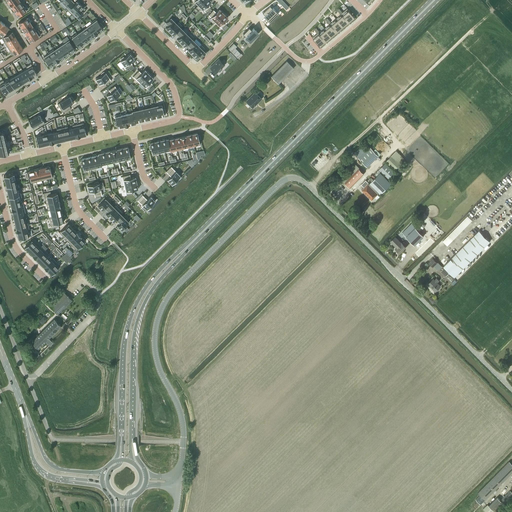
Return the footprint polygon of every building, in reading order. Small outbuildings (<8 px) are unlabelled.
[(21,0),(11,7),(15,11),(23,5),(25,4),(21,0)] [(205,12),(210,7),(208,4),(211,1),(210,0),(203,0),(198,5),(205,12)] [(73,12),(81,4),(78,1),(77,2),(76,1),(74,3),(72,1),(67,7),(69,9),(67,10),(71,14),(73,12)] [(23,5),(15,11),(18,16),(26,10),(28,9),(25,4),(23,5)] [(81,4),(73,12),(78,18),(84,13),(81,10),(84,8),(83,7),(81,4)] [(271,5),(264,13),(266,15),(265,16),(271,21),(280,12),(274,7),(273,8),(271,5)] [(215,21),(224,13),(221,10),(219,9),(215,12),(213,10),(208,15),(215,21)] [(348,9),(342,14),(349,22),(355,17),(348,9)] [(224,21),(228,18),(226,16),(226,15),(224,13),(215,21),(222,28),(227,23),(224,21)] [(342,14),(336,19),(343,27),(349,22),(342,14)] [(27,17),(18,23),(21,27),(30,22),(32,21),(29,16),(27,17)] [(168,25),(165,27),(166,28),(168,31),(176,23),(171,17),(165,23),(168,25)] [(91,23),(98,32),(103,29),(102,27),(103,26),(100,22),(99,23),(96,19),(91,22),(91,23)] [(336,19),(331,24),(338,32),(343,27),(336,19)] [(30,22),(21,27),(24,32),(33,26),(30,22)] [(176,23),(168,31),(171,34),(172,34),(173,34),(175,32),(177,34),(182,29),(180,27),(182,25),(178,22),(176,23)] [(86,27),(93,36),(98,32),(91,23),(86,27)] [(5,24),(0,30),(0,33),(2,35),(9,27),(5,24)] [(331,24),(325,28),(332,37),(338,32),(331,24)] [(33,26),(24,32),(27,37),(36,31),(33,26)] [(247,26),(241,32),(244,34),(249,39),(249,38),(250,39),(253,36),(252,36),(257,31),(252,26),(250,28),(247,26)] [(81,30),(88,40),(93,36),(86,27),(81,30)] [(325,28),(319,33),(326,42),(332,37),(325,28)] [(179,36),(177,39),(178,40),(177,40),(180,43),(188,35),(182,29),(177,34),(179,36)] [(36,31),(27,37),(30,41),(39,36),(40,35),(37,30),(36,31)] [(77,34),(83,43),(88,40),(81,30),(77,34)] [(4,42),(15,35),(12,31),(1,37),(4,42)] [(77,34),(76,33),(71,37),(78,47),(83,43),(77,34)] [(188,35),(180,43),(183,46),(183,45),(184,46),(186,44),(188,46),(194,41),(191,38),(193,37),(189,33),(188,35)] [(319,33),(313,38),(320,47),(326,42),(319,33)] [(7,46),(17,40),(15,35),(4,42),(7,46)] [(11,50),(20,44),(17,40),(7,46),(10,51),(11,50)] [(64,43),(70,53),(75,49),(69,40),(64,43)] [(191,48),(188,50),(189,51),(191,54),(199,46),(194,41),(188,46),(191,48)] [(59,46),(65,56),(70,53),(64,43),(59,46)] [(20,44),(11,50),(13,55),(23,49),(20,44)] [(199,46),(191,54),(194,57),(195,57),(198,55),(200,57),(205,52),(203,50),(205,48),(201,44),(199,46)] [(54,50),(60,59),(65,56),(59,46),(54,50)] [(48,53),(55,63),(60,59),(54,50),(53,49),(48,52),(48,53)] [(50,66),(55,63),(48,53),(44,56),(46,61),(45,61),(47,65),(48,64),(50,66)] [(121,60),(119,61),(120,61),(125,69),(126,69),(132,64),(130,61),(134,58),(132,56),(133,56),(130,53),(124,58),(123,57),(120,59),(121,60)] [(219,59),(210,68),(216,73),(219,70),(219,71),(222,68),(221,67),(224,64),(219,59)] [(287,60),(286,61),(271,76),(278,83),(294,68),(287,60)] [(27,68),(33,77),(37,74),(35,70),(36,70),(34,66),(33,67),(31,63),(26,66),(27,68)] [(28,80),(33,77),(27,68),(23,71),(28,80)] [(139,70),(133,76),(140,83),(139,83),(140,83),(141,82),(149,74),(147,71),(146,71),(145,70),(144,69),(141,73),(139,71),(139,70)] [(23,82),(28,80),(23,71),(18,74),(23,82)] [(105,84),(111,80),(105,72),(106,72),(105,72),(104,71),(101,73),(102,74),(95,79),(97,82),(98,82),(99,84),(103,81),(105,84)] [(18,85),(23,82),(18,74),(13,76),(18,85)] [(149,74),(141,82),(147,89),(152,84),(150,82),(153,78),(151,76),(152,76),(149,74)] [(14,88),(18,85),(13,76),(8,79),(14,88)] [(9,91),(14,88),(8,79),(4,82),(9,91)] [(4,82),(3,80),(0,81),(0,88),(1,90),(2,90),(4,93),(9,91),(4,82)] [(115,86),(114,86),(109,90),(111,92),(106,95),(107,95),(108,97),(108,98),(110,101),(116,96),(117,97),(120,95),(120,94),(115,86)] [(253,107),(262,98),(255,92),(246,100),(253,107)] [(59,102),(57,104),(63,112),(70,107),(69,105),(74,102),(73,100),(71,96),(71,97),(70,96),(69,96),(59,102)] [(161,104),(156,106),(158,117),(164,115),(164,113),(165,113),(164,109),(163,109),(162,104),(161,104)] [(156,105),(149,106),(149,107),(152,118),(158,117),(156,106),(156,105)] [(149,107),(144,109),(146,119),(152,118),(149,107)] [(144,109),(138,110),(141,121),(146,119),(144,109)] [(132,111),(132,112),(133,112),(135,122),(141,121),(138,110),(132,111)] [(132,112),(127,114),(129,125),(135,123),(135,122),(133,112),(132,112)] [(29,120),(29,122),(31,126),(32,125),(32,126),(33,126),(37,123),(39,126),(45,123),(39,114),(29,120)] [(121,114),(114,115),(116,121),(115,121),(115,125),(117,125),(117,128),(118,128),(118,127),(124,126),(121,115),(121,114)] [(127,114),(121,115),(124,126),(129,125),(127,114)] [(83,123),(78,124),(80,136),(86,135),(85,130),(86,130),(85,126),(84,127),(83,123)] [(78,124),(72,125),(73,128),(75,137),(80,136),(78,124)] [(67,126),(62,128),(65,140),(70,139),(70,138),(68,129),(67,126)] [(62,128),(56,129),(57,131),(59,141),(65,140),(62,128)] [(52,132),(46,134),(49,143),(49,144),(55,142),(52,132)] [(197,133),(191,134),(194,146),(200,145),(199,139),(200,139),(199,135),(198,135),(197,132),(197,133)] [(191,134),(185,135),(188,147),(194,146),(191,134)] [(185,135),(179,137),(182,148),(182,149),(188,147),(185,135)] [(179,137),(173,138),(176,149),(182,148),(179,137)] [(167,138),(161,140),(164,151),(170,149),(167,140),(168,139),(168,138),(167,138)] [(168,139),(167,140),(170,149),(170,150),(176,149),(173,138),(168,139)] [(161,140),(156,141),(158,152),(164,151),(161,140)] [(150,145),(149,145),(150,149),(151,149),(152,154),(153,153),(158,152),(156,141),(150,142),(150,145)] [(128,146),(122,148),(124,159),(124,160),(131,158),(129,153),(131,152),(130,148),(128,149),(128,146)] [(370,147),(358,158),(367,167),(378,155),(370,147)] [(122,148),(116,149),(118,160),(124,159),(122,148)] [(116,149),(110,150),(113,161),(118,160),(116,149)] [(110,150),(104,152),(107,164),(113,163),(113,161),(110,150)] [(392,155),(385,162),(394,170),(396,168),(399,171),(402,169),(399,165),(401,163),(405,159),(396,151),(392,155)] [(104,152),(98,153),(98,155),(101,165),(107,164),(104,152)] [(98,155),(93,156),(95,167),(101,165),(98,155)] [(93,156),(87,157),(90,168),(95,167),(93,156)] [(81,161),(80,161),(81,165),(82,165),(84,171),(90,169),(90,168),(87,157),(81,159),(81,158),(81,159),(81,161)] [(388,179),(394,172),(385,163),(379,170),(388,179)] [(49,165),(44,167),(47,179),(52,177),(51,174),(52,173),(51,169),(50,170),(49,165)] [(171,166),(166,171),(170,176),(167,179),(167,180),(167,179),(169,181),(169,182),(171,184),(177,179),(178,180),(181,177),(180,176),(180,175),(171,166)] [(39,168),(42,180),(47,179),(44,167),(39,168)] [(39,168),(33,169),(36,181),(42,180),(39,168)] [(28,170),(31,183),(36,181),(33,169),(28,170)] [(350,188),(364,174),(359,169),(352,175),(348,172),(341,179),(350,188)] [(380,194),(391,183),(380,172),(369,183),(380,194)] [(130,174),(121,176),(122,176),(124,185),(137,182),(136,179),(135,179),(135,177),(135,176),(130,177),(130,174)] [(364,187),(361,190),(372,200),(378,194),(368,184),(368,183),(366,180),(361,184),(364,187)] [(95,197),(102,196),(102,195),(99,183),(98,183),(98,181),(94,182),(95,184),(87,185),(88,189),(89,191),(89,192),(93,191),(95,197)] [(137,182),(124,185),(126,194),(126,195),(134,193),(133,190),(138,189),(138,188),(137,186),(138,186),(137,182)] [(17,189),(7,191),(9,196),(21,193),(19,188),(17,189)] [(50,191),(43,193),(46,203),(58,200),(57,193),(51,194),(50,191)] [(21,193),(9,196),(10,202),(22,199),(21,193)] [(142,195),(137,200),(146,209),(147,208),(148,209),(150,207),(149,206),(155,200),(152,197),(152,198),(150,196),(147,199),(142,195)] [(105,198),(97,206),(100,209),(101,209),(102,210),(104,207),(106,210),(111,204),(105,198)] [(58,200),(46,203),(48,210),(50,210),(60,207),(59,200),(58,200)] [(11,207),(12,213),(25,210),(23,204),(11,207)] [(108,212),(106,214),(107,215),(106,215),(109,218),(119,208),(115,205),(113,207),(111,204),(106,210),(108,212)] [(60,207),(50,210),(51,216),(62,214),(60,207)] [(119,208),(109,218),(112,221),(112,220),(113,221),(115,219),(117,221),(123,216),(121,214),(122,212),(119,208)] [(51,216),(49,217),(52,228),(58,226),(57,223),(64,221),(63,221),(62,214),(51,216)] [(26,215),(14,217),(15,223),(27,220),(26,215)] [(120,223),(117,226),(118,226),(118,227),(121,230),(129,222),(123,216),(117,221),(120,223)] [(472,220),(467,216),(454,230),(443,241),(447,246),(458,234),(472,220)] [(15,225),(15,228),(16,228),(28,225),(27,220),(15,223),(15,225)] [(430,242),(427,239),(415,227),(417,225),(414,221),(402,233),(418,249),(421,251),(430,242)] [(68,223),(59,232),(63,236),(72,227),(68,223)] [(28,225),(16,228),(17,233),(29,230),(28,225)] [(72,227),(63,236),(67,240),(76,232),(72,227)] [(29,230),(17,233),(17,234),(19,238),(18,238),(19,239),(31,236),(29,230)] [(443,266),(454,277),(490,241),(479,231),(443,266)] [(76,232),(67,240),(68,241),(72,245),(81,236),(76,232)] [(81,236),(72,245),(72,246),(76,249),(85,241),(85,240),(85,241),(81,236)] [(399,253),(406,247),(401,242),(401,243),(395,237),(390,241),(396,247),(395,249),(399,253)] [(33,238),(24,247),(28,251),(37,242),(33,238)] [(37,242),(28,251),(32,255),(41,246),(37,242)] [(32,255),(36,259),(45,250),(41,246),(32,255)] [(45,250),(36,259),(40,262),(48,254),(45,250)] [(48,254),(40,262),(43,266),(52,257),(48,254)] [(52,257),(43,266),(47,270),(56,261),(52,257)] [(56,261),(47,270),(48,270),(51,274),(60,265),(56,261)] [(433,278),(428,284),(435,291),(441,286),(437,282),(439,280),(437,278),(434,280),(433,278)] [(57,314),(72,299),(61,289),(47,303),(57,314)] [(48,339),(61,326),(54,319),(31,342),(38,348),(45,341),(50,346),(52,343),(48,339)] [(485,500),(498,486),(511,472),(511,464),(509,461),(478,493),(480,495),(478,497),(476,500),(481,504),(485,500)] [(494,511),(496,511),(504,504),(511,496),(511,492),(510,490),(500,500),(497,497),(488,506),(487,504),(487,505),(483,509),(485,511),(492,511),(494,511)]
